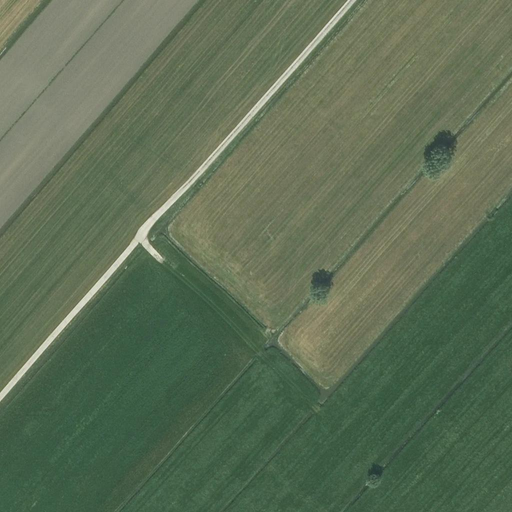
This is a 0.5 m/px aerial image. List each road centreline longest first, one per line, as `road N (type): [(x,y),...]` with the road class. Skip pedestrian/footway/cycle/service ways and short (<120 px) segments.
road 1 (track): [(0,395),(353,0)]
road 2 (track): [(144,233),(273,357)]
